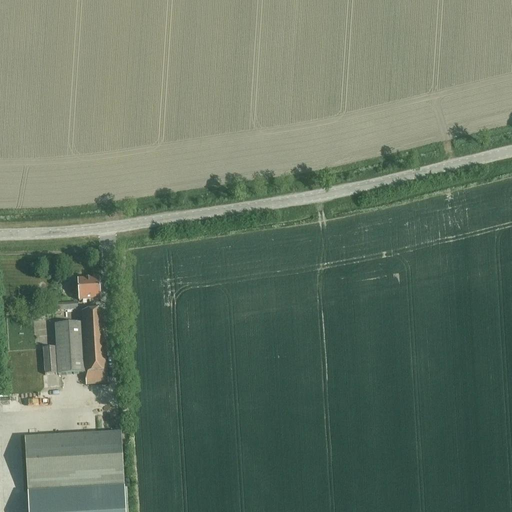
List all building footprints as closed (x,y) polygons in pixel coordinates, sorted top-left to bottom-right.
[(78,281),(79,302),(101,300),(99,279),(78,281)] [(57,304),(57,311),(78,310),(77,303),(57,304)] [(86,386),(108,384),(104,311),(82,312),(82,324),(55,325),(56,348),(43,349),(45,376),(58,375),(58,376),(85,374),(86,386)] [(33,399),(26,402),(29,408),(35,405),(33,399)] [(25,439),(28,492),(127,486),(121,434),(25,439)] [(128,511),(127,486),(28,492),(29,511),(128,511)]
